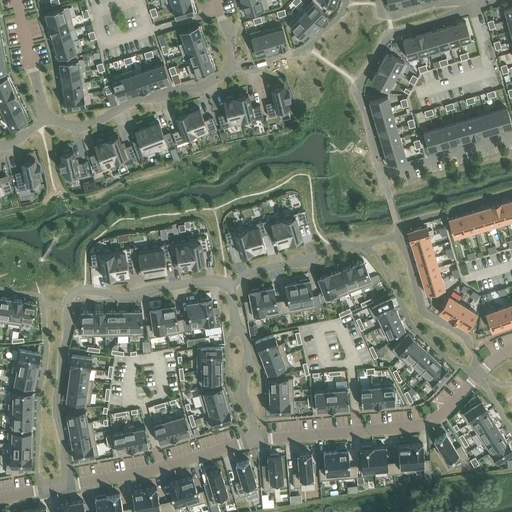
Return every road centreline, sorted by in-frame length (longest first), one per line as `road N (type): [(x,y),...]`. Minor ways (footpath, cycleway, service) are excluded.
road 1 (residential): [(71,482),(56,412),(74,293),(232,282)]
road 2 (residential): [(255,438),(418,424),(443,412),(511,349)]
road 3 (residential): [(47,121),(97,120),(141,99),(205,85),(234,65)]
road 4 (residential): [(71,482),(255,438)]
road 5 (residential): [(255,438),(242,391),(248,353),(232,282)]
road 6 (residential): [(383,173),(511,135)]
road 7 (residential): [(16,0),(47,121)]
